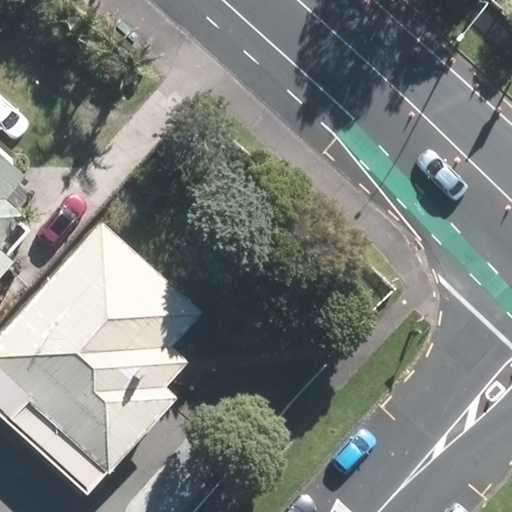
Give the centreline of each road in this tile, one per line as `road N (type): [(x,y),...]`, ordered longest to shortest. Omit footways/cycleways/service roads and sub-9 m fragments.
road 1 (primary): [(291,0),(511,203)]
road 2 (residential): [(381,511),(511,372)]
